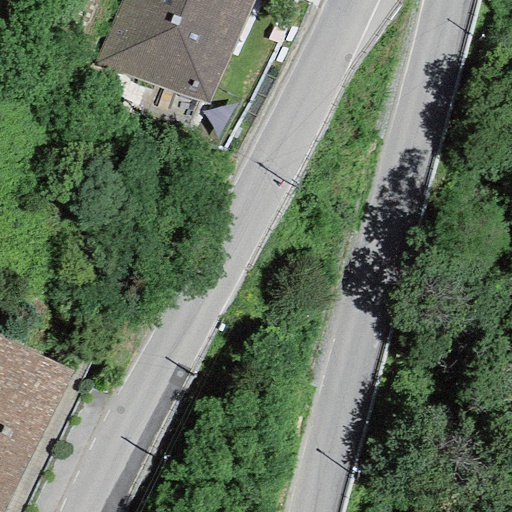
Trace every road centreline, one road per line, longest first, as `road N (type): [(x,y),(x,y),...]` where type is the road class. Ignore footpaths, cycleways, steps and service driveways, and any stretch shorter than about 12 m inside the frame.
road 1 (tertiary): [(349,0),(96,511)]
road 2 (tertiary): [(340,511),(445,0)]
